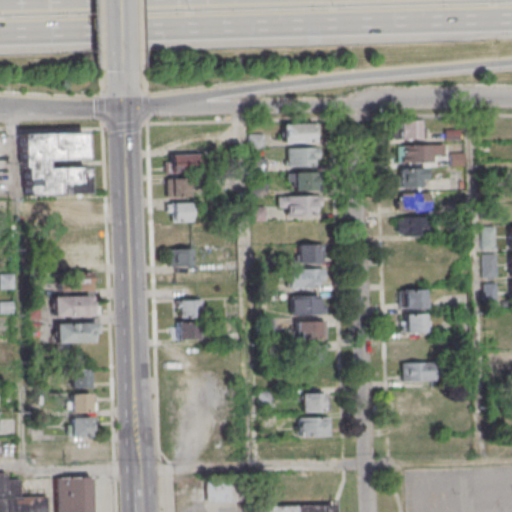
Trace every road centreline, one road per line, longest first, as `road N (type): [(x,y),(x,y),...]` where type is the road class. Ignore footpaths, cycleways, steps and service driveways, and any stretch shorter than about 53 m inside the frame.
road 1 (motorway): [(0,35),(511,20)]
road 2 (tertiary): [(146,511),(122,108)]
road 3 (residential): [(369,511),(355,108)]
road 4 (motorway): [(162,108),(230,93),(511,67)]
road 5 (residential): [(162,108),(355,108)]
road 6 (residential): [(355,108),(365,101),(511,101)]
